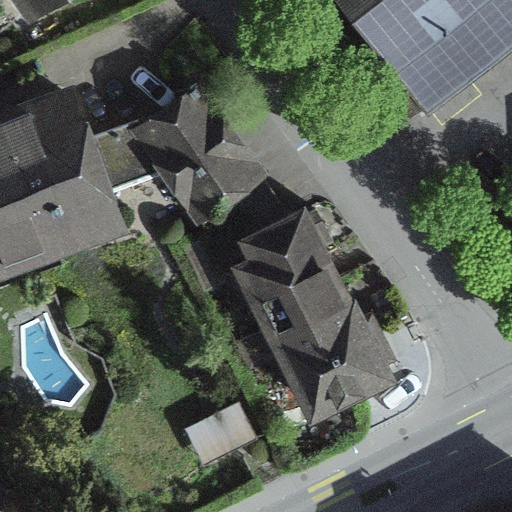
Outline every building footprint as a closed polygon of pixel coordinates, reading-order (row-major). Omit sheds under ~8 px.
[(41,0),(21,0),(28,9),(41,0)] [(511,0),(341,0),(390,62),(387,65),(401,82),(390,90),(409,115),(420,107),(422,110),(470,72),(468,70),(511,35),(511,0)] [(141,129),(160,163),(196,214),(201,210),(214,229),(217,233),(271,195),(197,90),(193,85),(188,89),(191,94),(141,129)] [(0,262),(111,222),(98,186),(81,141),(65,96),(0,119),(0,262)] [(160,163),(141,129),(135,122),(81,141),(98,186),(160,163)] [(250,248),(254,257),(305,231),(308,232),(320,226),(313,211),(300,217),(298,212),(287,218),(271,195),(217,233),(234,256),(250,248)] [(238,265),(310,410),(383,373),(349,305),(346,307),(308,232),(305,231),(254,257),(238,265)] [(252,438),(235,403),(179,431),(197,466),(252,438)]
